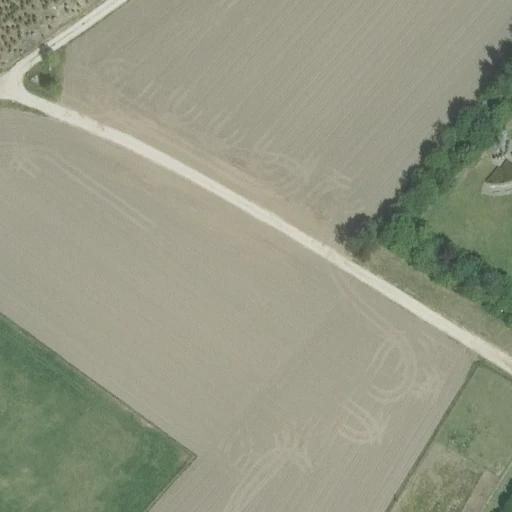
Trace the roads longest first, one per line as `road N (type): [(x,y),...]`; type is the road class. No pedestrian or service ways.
road 1 (track): [(511,374),(254,217),(0,85)]
road 2 (track): [(0,86),(109,0)]
